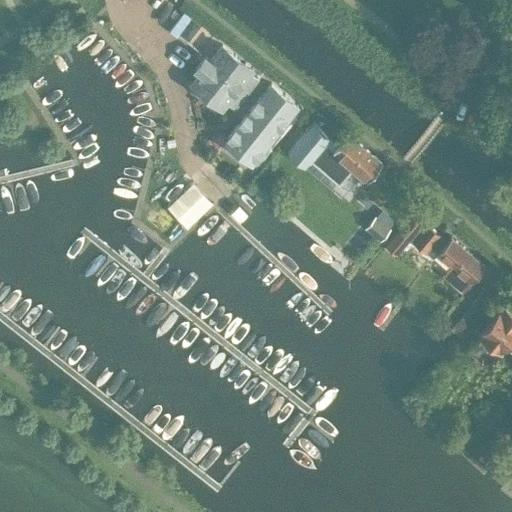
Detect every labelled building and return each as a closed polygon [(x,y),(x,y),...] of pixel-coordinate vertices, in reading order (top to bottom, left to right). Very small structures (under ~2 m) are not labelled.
[(223,105),(252,68),(222,44),(210,59),(206,55),(197,67),(201,70),(193,81),(223,105)] [(268,140),(297,104),(271,83),(227,138),(253,159),(256,156),(264,162),(276,146),(268,140)] [(382,162),(347,133),(339,143),(313,121),(288,151),(349,202),(382,162)] [(196,179),(170,203),(189,224),(215,200),(196,179)] [(149,223),(164,236),(176,222),(161,209),(149,223)] [(381,239),(391,227),(376,215),(366,227),(381,239)] [(463,290),(471,280),(485,264),(451,235),(446,241),(438,235),(440,233),(429,224),(415,241),(425,250),(430,244),(438,250),(438,251),(452,263),(443,273),(463,290)] [(482,289),(470,304),(478,311),(490,296),(482,289)] [(511,309),(503,302),(478,332),(501,351),(505,346),(511,351),(511,349),(511,309)] [(450,326),(458,333),(478,311),(470,304),(450,326)] [(456,363),(461,353),(454,350),(449,359),(456,363)]
